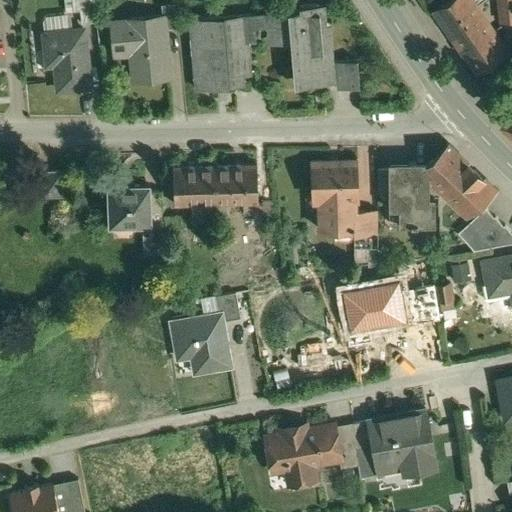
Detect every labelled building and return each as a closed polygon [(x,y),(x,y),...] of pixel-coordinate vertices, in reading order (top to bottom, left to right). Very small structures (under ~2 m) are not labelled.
[(72,0),(73,10),(80,9),(82,23),(97,21),(94,0),(72,0)] [(471,0),(451,0),(436,10),(476,69),(505,49),(471,0)] [(511,0),(497,0),(499,20),(511,18),(511,0)] [(175,2),(161,4),(162,14),(163,14),(165,28),(177,26),(175,2)] [(300,10),(267,12),(268,24),(269,36),(290,34),(294,79),(329,76),(322,3),(300,5),(300,10)] [(267,13),(190,20),(196,88),(217,86),(217,84),(243,82),(242,73),(250,73),(247,39),(254,38),(253,26),(268,24),(267,13)] [(162,14),(128,17),(128,20),(110,22),(112,43),(134,41),(135,50),(131,50),(134,80),(170,76),(165,28),(163,14),(162,14)] [(84,28),(43,33),(46,50),(53,50),(55,62),(58,89),(90,85),(84,28)] [(357,57),(335,59),(337,86),(359,84),(357,57)] [(511,106),(501,120),(511,128),(511,106)] [(496,185),(449,142),(428,159),(428,174),(467,211),(496,185)] [(356,156),(311,158),(312,195),(319,195),(320,225),(353,224),(355,224),(354,206),(354,194),(358,194),(356,156)] [(428,159),(425,159),(425,163),(409,163),(409,159),(406,158),(406,163),(389,162),(389,165),(389,189),(389,203),(399,203),(399,218),(411,218),(411,221),(418,221),(418,218),(434,218),(434,194),(428,194),(428,174),(428,159)] [(257,161),(215,162),(216,199),(258,197),(257,161)] [(215,162),(173,164),(174,201),(216,199),(215,162)] [(389,165),(377,165),(377,189),(389,189),(389,165)] [(61,169),(37,170),(38,194),(62,193),(61,169)] [(148,180),(109,182),(110,219),(111,219),(130,218),(142,218),(143,228),(150,228),(150,226),(149,200),(148,180)] [(272,198),(262,198),(263,218),(273,218),(272,198)] [(162,199),(149,200),(150,226),(162,226),(162,199)] [(485,204),(467,220),(488,243),(511,238),(511,229),(504,220),(503,222),(494,212),(493,213),(485,204)] [(377,206),(354,206),(355,224),(353,224),(354,243),(378,242),(377,206)] [(176,212),(164,212),(165,234),(177,233),(176,212)] [(130,228),(130,218),(111,219),(111,229),(130,228)] [(488,243),(467,220),(457,229),(475,247),(488,243)] [(162,226),(150,226),(150,228),(143,228),(143,250),(163,249),(162,226)] [(511,251),(483,257),(488,282),(510,278),(511,290),(511,251)] [(466,259),(452,261),(455,279),(469,276),(466,259)] [(451,279),(435,281),(437,297),(440,296),(454,294),(451,279)] [(235,287),(216,291),(220,308),(221,308),(223,316),(240,313),(235,287)] [(454,294),(440,296),(442,306),(455,304),(454,294)] [(220,308),(171,317),(178,353),(197,350),(200,366),(231,361),(223,316),(221,308),(220,308)] [(511,373),(499,376),(506,414),(511,412),(511,373)] [(426,404),(367,415),(372,441),(382,439),(385,456),(400,454),(401,461),(435,455),(426,404)] [(367,415),(352,418),(356,444),(372,441),(367,415)] [(306,427),(296,429),(295,425),(293,423),(292,423),(289,422),(279,424),(280,429),(266,432),(272,463),(289,460),(293,478),(316,473),(313,459),(339,454),(340,453),(334,421),(334,418),(307,423),(306,425),(305,426),(306,427)] [(352,418),(334,421),(340,453),(339,454),(341,463),(358,459),(356,444),(352,418)] [(53,479),(59,511),(79,511),(85,511),(77,474),(53,479)] [(8,488),(12,511),(59,511),(53,479),(8,488)]
